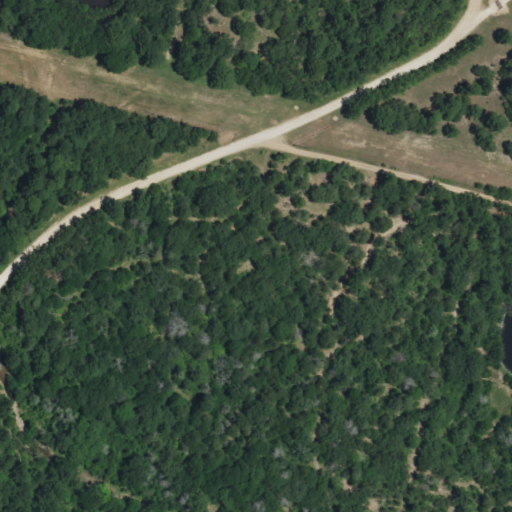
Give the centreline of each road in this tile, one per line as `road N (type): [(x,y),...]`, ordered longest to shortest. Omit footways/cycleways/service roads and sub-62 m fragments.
road 1 (residential): [(189,158),(511,258)]
road 2 (residential): [(189,158),(511,126)]
